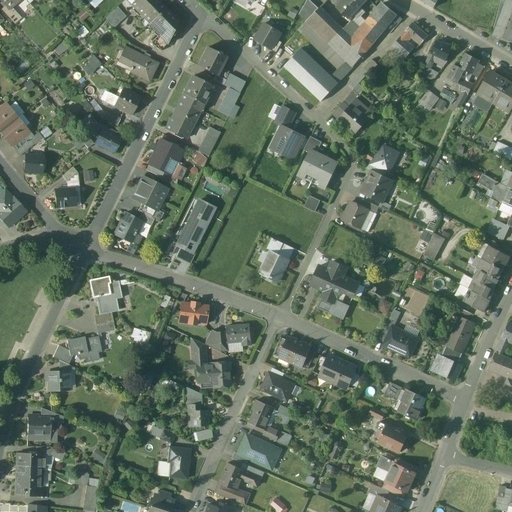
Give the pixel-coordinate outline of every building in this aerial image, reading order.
[(18,0),(0,0),(5,6),(8,9),(11,7),(18,0)] [(125,0),(149,24),(164,9),(155,0),(125,0)] [(318,9),(309,0),(306,0),(299,14),(307,22),(315,14),(314,13),(318,9)] [(344,0),(342,2),(337,8),(346,17),(350,13),(352,15),(367,0),(344,0)] [(434,0),(420,0),(433,8),(437,2),(434,0)] [(502,0),(501,0),(492,34),(511,42),(511,40),(511,0),(504,0),(502,0)] [(378,9),(376,8),(373,12),(374,13),(370,18),(384,30),(396,15),(382,4),(378,9)] [(21,18),(11,7),(8,9),(5,6),(1,10),(14,25),(21,18)] [(117,8),(105,19),(113,28),(125,16),(117,8)] [(149,24),(148,25),(166,44),(167,44),(171,36),(172,37),(175,31),(174,30),(177,23),(164,9),(149,24)] [(364,54),(319,10),(315,14),(307,22),(346,61),(353,67),(364,54)] [(396,15),(384,30),(390,35),(402,20),(396,15)] [(384,30),(370,18),(356,35),(370,47),(384,30)] [(346,61),(307,22),(298,30),(339,70),(346,61)] [(281,33),(264,23),(255,40),(271,50),(277,40),(281,33)] [(412,23),(404,32),(410,37),(420,45),(428,36),(412,23)] [(410,37),(404,32),(400,36),(406,41),(410,37)] [(159,36),(151,44),(160,52),(166,44),(159,36)] [(406,41),(400,36),(392,46),(397,50),(406,58),(414,48),(406,41)] [(62,40),(54,49),(60,55),(68,47),(62,40)] [(282,43),(277,40),(271,50),(276,52),(282,43)] [(444,45),(437,42),(431,54),(435,56),(445,61),(452,48),(445,44),(444,45)] [(155,63),(125,48),(120,59),(133,65),(130,72),(149,82),(155,69),(153,68),(155,63)] [(226,58),(206,48),(197,66),(215,75),(217,76),(226,58)] [(332,78),(301,49),(284,67),(321,102),(338,83),(332,78)] [(406,58),(397,50),(395,53),(403,61),(406,58)] [(431,54),(424,66),(428,69),(435,56),(431,54)] [(479,61),(465,54),(458,68),(465,72),(472,76),(477,65),(479,61)] [(81,67),(89,75),(102,64),(95,55),(81,67)] [(133,65),(120,59),(118,62),(118,63),(117,66),(130,72),(133,65)] [(372,60),(364,69),(369,73),(376,64),(372,60)] [(339,70),(332,78),(338,83),(353,67),(346,61),(339,70)] [(413,64),(407,72),(413,76),(419,68),(413,64)] [(477,65),(472,76),(478,78),(484,68),(477,65)] [(458,68),(453,66),(447,79),(457,84),(459,79),(461,76),(463,77),(465,72),(458,68)] [(430,70),(427,77),(433,81),(438,73),(430,70)] [(365,75),(361,72),(348,87),(352,90),(365,75)] [(490,72),(476,94),(493,104),(506,82),(490,72)] [(245,82),(229,74),(226,80),(223,86),(229,89),(239,94),(245,82)] [(217,76),(215,75),(213,81),(223,86),(226,80),(217,76)] [(212,86),(192,77),(183,95),(203,104),(212,86)] [(473,86),(462,80),(459,85),(461,87),(470,91),(473,86)] [(511,85),(506,82),(493,104),(508,113),(511,107),(511,85)] [(470,91),(461,87),(459,90),(463,92),(468,95),(470,91)] [(229,89),(217,111),(228,117),(239,94),(229,89)] [(117,98),(113,107),(131,116),(140,99),(122,90),(117,98)] [(353,91),(342,103),(348,108),(352,104),(359,96),(353,91)] [(438,99),(428,91),(418,103),(429,111),(438,99)] [(468,95),(463,92),(455,106),(460,109),(468,95)] [(117,98),(109,94),(104,103),(113,107),(117,98)] [(183,95),(166,129),(186,139),(203,104),(183,95)] [(348,108),(338,120),(351,132),(358,124),(362,127),(368,119),(352,104),(348,108)] [(282,107),(275,123),(282,126),(287,129),(295,113),(282,107)] [(0,114),(0,132),(17,119),(8,108),(5,110),(5,111),(0,114)] [(119,121),(104,113),(101,120),(116,127),(119,121)] [(95,125),(89,117),(82,123),(85,127),(81,131),(83,133),(87,138),(90,135),(98,139),(103,128),(95,125)] [(17,119),(0,132),(0,133),(8,144),(18,135),(25,129),(17,119)] [(287,129),(282,126),(271,149),(292,159),(303,137),(287,129)] [(209,127),(197,151),(208,157),(220,133),(209,127)] [(115,133),(103,128),(98,139),(95,144),(113,153),(120,140),(113,136),(115,133)] [(29,134),(25,129),(18,135),(22,140),(29,134)] [(37,133),(30,140),(34,145),(42,138),(37,133)] [(87,138),(83,133),(78,138),(87,149),(93,145),(87,138)] [(18,135),(8,143),(15,152),(25,143),(22,140),(18,135)] [(321,142),(310,137),(303,151),(309,153),(310,150),(316,153),(321,142)] [(15,152),(14,152),(18,158),(34,145),(30,140),(25,143),(15,152)] [(183,151),(160,140),(148,165),(146,170),(162,178),(165,173),(162,171),(168,158),(178,163),(183,151)] [(511,158),(511,148),(498,143),(493,153),(510,162),(511,161),(511,158)] [(396,153),(382,146),(366,167),(373,170),(374,171),(375,168),(385,173),(386,173),(389,166),(393,165),(397,156),(396,153)] [(316,153),(310,150),(309,153),(298,176),(324,189),(337,163),(316,153)] [(43,157),(25,155),(23,173),(42,175),(43,157)] [(178,163),(168,158),(162,171),(165,173),(171,176),(178,163)] [(77,173),(72,168),(61,177),(66,182),(77,173)] [(385,173),(375,168),(374,171),(373,170),(372,173),(383,178),(385,173)] [(92,169),(83,171),(86,182),(95,180),(92,169)] [(77,173),(66,182),(67,189),(74,189),(79,188),(77,173)] [(171,176),(165,173),(162,178),(174,184),(177,179),(171,176)] [(383,178),(372,173),(362,193),(381,203),(382,203),(382,202),(392,182),(383,178)] [(503,186),(483,174),(478,183),(499,196),(500,194),(500,193),(503,186)] [(160,185),(142,177),(132,198),(142,203),(157,210),(166,192),(158,188),(160,185)] [(511,190),(508,188),(504,195),(502,201),(511,205),(511,190)] [(67,189),(54,191),(56,207),(76,206),(74,189),(67,189)] [(0,218),(8,228),(25,213),(12,198),(5,190),(0,194),(0,218)] [(320,201),(309,196),(304,207),(315,212),(320,201)] [(490,198),(488,205),(496,207),(498,200),(490,198)] [(378,208),(363,200),(360,206),(368,211),(376,215),(379,208),(378,208)] [(198,201),(179,238),(194,245),(212,208),(198,201)] [(360,206),(351,202),(342,221),(359,229),(368,211),(360,206)] [(391,206),(382,202),(382,203),(381,203),(378,208),(379,208),(388,212),(391,206)] [(157,210),(142,203),(138,211),(141,212),(154,219),(159,221),(164,213),(157,210)] [(511,207),(501,203),(498,210),(511,217),(511,207)] [(154,219),(141,212),(137,220),(141,222),(150,226),(154,219)] [(440,214),(437,213),(434,214),(433,217),(434,220),(437,221),(440,220),(442,217),(440,214)] [(137,220),(125,214),(114,235),(131,243),(141,222),(137,220)] [(508,229),(493,222),(488,233),(503,241),(508,229)] [(425,229),(421,238),(429,242),(433,233),(425,229)] [(445,240),(434,235),(432,240),(442,246),(445,240)] [(442,246),(432,240),(429,245),(439,251),(442,246)] [(173,242),(167,253),(172,255),(177,244),(173,242)] [(294,249),(282,243),(277,255),(289,260),(294,249)] [(439,251),(429,245),(426,251),(436,256),(439,251)] [(195,253),(181,246),(175,257),(189,264),(195,253)] [(509,257),(490,248),(483,261),(484,261),(502,271),(509,257)] [(436,256),(426,251),(423,256),(434,261),(436,256)] [(277,255),(271,252),(262,272),(270,276),(270,278),(273,279),(273,278),(279,281),(289,260),(277,255)] [(502,271),(484,261),(484,262),(481,260),(476,269),(477,270),(497,280),(502,271)] [(347,270),(332,263),(328,272),(343,278),(347,270)] [(326,271),(319,268),(311,286),(319,290),(320,286),(326,271)] [(497,280),(477,270),(472,279),(473,280),(493,290),(498,281),(497,280)] [(328,272),(326,271),(320,286),(319,290),(325,293),(317,309),(343,320),(349,307),(335,301),(340,291),(353,297),(359,285),(343,278),(328,272)] [(110,284),(108,277),(89,281),(92,299),(97,298),(100,314),(109,313),(108,309),(118,307),(116,300),(121,299),(118,282),(110,284)] [(493,290),(473,280),(468,289),(469,290),(489,300),(494,291),(493,290)] [(411,307),(410,307),(417,311),(423,299),(426,301),(428,296),(409,287),(402,302),(411,307)] [(489,300),(469,290),(467,294),(466,294),(464,297),(465,298),(463,301),(462,302),(483,313),(490,301),(489,300)] [(377,308),(388,313),(393,303),(382,298),(377,308)] [(199,304),(196,303),(193,302),(190,303),(190,304),(190,305),(181,304),(179,320),(188,321),(188,324),(195,326),(196,322),(205,324),(207,308),(198,306),(198,305),(199,304)] [(473,315),(462,310),(458,317),(470,322),(473,315)] [(100,314),(96,315),(98,326),(111,323),(109,313),(100,314)] [(470,322),(458,317),(445,347),(462,354),(474,324),(470,322)] [(111,323),(98,326),(99,333),(113,331),(111,323)] [(511,324),(507,323),(488,370),(507,378),(511,380),(511,359),(504,356),(510,342),(511,342),(511,324)] [(250,325),(225,327),(226,334),(226,343),(227,343),(242,342),(242,346),(251,345),(250,325)] [(386,325),(378,339),(385,343),(392,328),(386,325)] [(419,339),(392,327),(385,343),(383,346),(410,359),(419,339)] [(150,334),(134,329),(131,338),(134,338),(134,341),(147,344),(150,334)] [(211,331),(204,345),(221,352),(220,351),(218,335),(211,331)] [(226,334),(218,335),(220,351),(227,350),(227,343),(226,343),(226,334)] [(98,337),(84,339),(84,337),(67,341),(69,351),(70,356),(73,355),(77,354),(78,360),(89,358),(89,359),(98,357),(96,348),(100,348),(98,337)] [(299,342),(288,337),(286,340),(279,357),(279,358),(290,363),(299,342)] [(204,345),(191,338),(192,355),(205,354),(204,345)] [(281,338),(274,355),(279,357),(286,340),(281,338)] [(299,342),(290,363),(302,368),(302,367),(310,350),(311,347),(299,342)] [(69,351),(58,346),(53,358),(68,365),(73,355),(70,356),(69,351)] [(442,358),(457,364),(462,354),(446,348),(442,358)] [(315,353),(310,350),(302,367),(308,370),(315,353)] [(205,354),(192,355),(192,362),(196,361),(197,366),(205,366),(205,354)] [(328,359),(320,356),(313,372),(321,376),(322,374),(321,374),(328,359)] [(356,368),(329,356),(328,359),(321,374),(322,374),(327,376),(328,379),(327,380),(346,389),(348,384),(354,373),(356,368)] [(432,370),(455,380),(461,366),(457,364),(442,358),(439,356),(432,370)] [(71,366),(59,361),(59,373),(68,372),(69,372),(71,372),(71,366)] [(205,366),(197,366),(198,382),(213,381),(213,387),(229,386),(228,363),(212,364),(212,365),(205,366)] [(284,374),(272,368),(269,373),(282,379),(284,374)] [(59,373),(48,373),(48,390),(69,390),(68,372),(59,373)] [(282,379),(269,373),(262,389),(286,401),(294,386),(282,379)] [(362,377),(354,373),(348,384),(357,388),(362,377)] [(402,389),(390,384),(385,395),(396,400),(402,389)] [(186,388),(187,405),(200,404),(199,394),(186,388)] [(417,396),(407,392),(398,411),(417,420),(422,409),(421,408),(425,401),(417,397),(417,396)] [(275,409),(256,401),(253,406),(256,407),(249,423),(265,430),(266,429),(275,409)] [(294,412),(281,405),(276,415),(281,418),(279,423),(287,426),(294,412)] [(55,414),(41,408),(41,418),(50,418),(55,418),(55,414)] [(384,414),(372,408),(369,415),(381,420),(384,414)] [(200,411),(188,412),(189,428),(207,426),(207,411),(200,411)] [(41,418),(27,418),(27,437),(37,437),(37,435),(50,435),(50,418),(41,418)] [(407,436),(379,423),(376,429),(379,430),(378,432),(380,433),(376,440),(378,441),(378,442),(399,452),(401,451),(403,449),(404,447),(403,444),(407,436)] [(160,438),(163,429),(152,425),(149,433),(160,438)] [(211,428),(194,432),(197,441),(213,437),(211,428)] [(278,435),(266,429),(265,430),(263,436),(275,441),(278,435)] [(174,436),(163,431),(160,439),(171,443),(174,436)] [(283,431),(279,441),(288,446),(293,435),(283,431)] [(280,450),(247,435),(238,454),(249,459),(272,469),(280,450)] [(340,445),(336,443),(333,444),(332,447),(333,449),(338,452),(341,450),(342,448),(340,445)] [(50,447),(37,447),(37,454),(44,454),(48,456),(51,447),(50,447)] [(65,452),(51,447),(48,456),(61,461),(65,452)] [(96,448),(91,456),(103,464),(108,456),(96,448)] [(190,450),(169,448),(168,463),(171,463),(169,477),(187,479),(190,450)] [(333,449),(330,457),(335,459),(338,452),(333,449)] [(249,459),(238,454),(235,452),(232,459),(246,465),(249,459)] [(37,454),(17,453),(16,466),(40,467),(40,462),(43,462),(44,454),(37,454)] [(388,461),(382,458),(377,467),(389,472),(393,464),(389,462),(390,460),(389,459),(388,461)] [(405,462),(396,458),(393,464),(403,468),(405,462)] [(417,468),(405,462),(403,468),(414,473),(417,468)] [(245,471),(228,464),(219,483),(223,485),(234,490),(237,491),(238,490),(242,480),(257,487),(261,478),(245,472),(245,471)] [(403,468),(393,464),(389,472),(411,483),(415,474),(403,468)] [(40,467),(16,466),(15,496),(38,497),(40,467)] [(411,483),(389,472),(384,482),(391,485),(405,492),(406,492),(411,483)] [(88,474),(76,473),(74,484),(86,486),(87,486),(88,474)] [(97,486),(99,479),(89,477),(88,484),(97,486)] [(389,491),(373,484),(369,493),(378,497),(386,500),(389,491)] [(234,490),(223,485),(219,495),(230,500),(234,490)] [(405,492),(391,485),(389,491),(403,497),(405,492)] [(87,486),(86,486),(82,511),(88,511),(94,511),(98,488),(87,486)] [(506,488),(500,486),(497,498),(504,499),(506,489),(506,488)] [(504,499),(501,511),(503,511),(508,511),(510,506),(511,495),(511,490),(506,489),(504,499)] [(250,495),(238,490),(237,491),(234,490),(230,500),(246,506),(250,495)] [(169,511),(173,501),(154,495),(153,500),(151,499),(149,507),(150,508),(163,511),(169,511)] [(277,496),(270,504),(278,511),(285,511),(289,508),(277,496)] [(386,500),(378,497),(372,511),(371,511),(398,511),(401,506),(386,500)] [(504,499),(497,498),(494,510),(501,511),(504,499)] [(219,508),(209,504),(206,511),(230,511),(233,507),(221,503),(219,508)]
